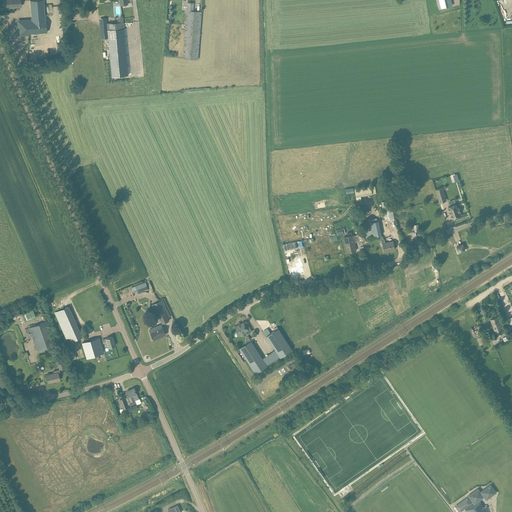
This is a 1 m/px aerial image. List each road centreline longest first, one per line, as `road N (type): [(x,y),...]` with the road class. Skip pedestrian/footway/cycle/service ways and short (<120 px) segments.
road 1 (unclassified): [(140,372),(275,291),(362,274),(460,228),(511,216)]
road 2 (unclassified): [(140,372),(0,45)]
road 3 (unclassified): [(203,511),(140,372)]
road 4 (unclassified): [(0,405),(140,372)]
